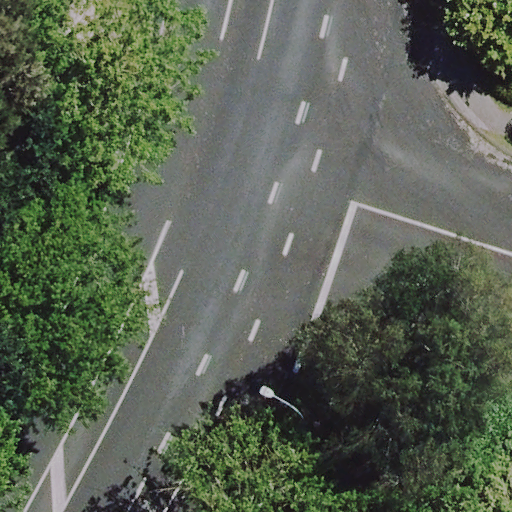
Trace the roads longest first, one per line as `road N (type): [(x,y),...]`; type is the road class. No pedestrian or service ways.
road 1 (tertiary): [(214,153),(43,511)]
road 2 (residential): [(214,153),(511,252)]
road 3 (tertiary): [(248,0),(214,153)]
